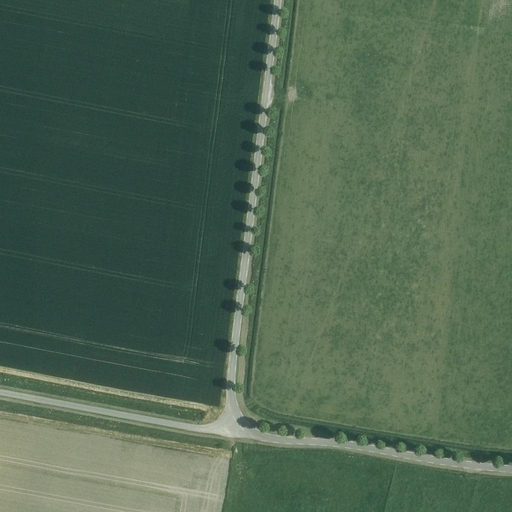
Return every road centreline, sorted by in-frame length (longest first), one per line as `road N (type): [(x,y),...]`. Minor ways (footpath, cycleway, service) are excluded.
road 1 (unclassified): [(234,431),(231,368),(278,0)]
road 2 (unclassified): [(511,469),(234,431)]
road 3 (unclassified): [(234,431),(0,392)]
